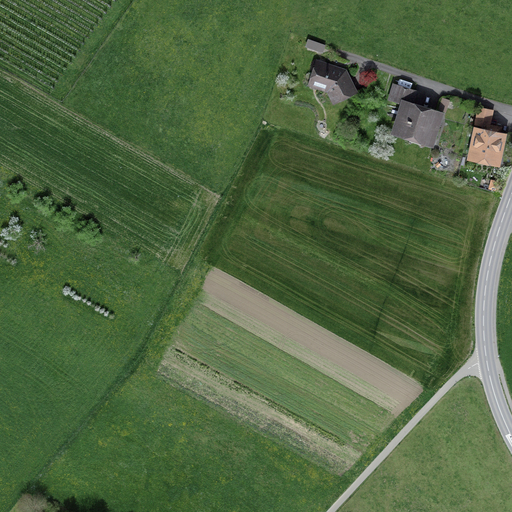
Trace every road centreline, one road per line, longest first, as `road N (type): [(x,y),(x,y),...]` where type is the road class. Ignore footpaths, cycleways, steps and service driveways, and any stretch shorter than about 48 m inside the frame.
road 1 (residential): [(330,511),(462,371),(486,358)]
road 2 (tertiary): [(510,198),(483,298),(486,358)]
